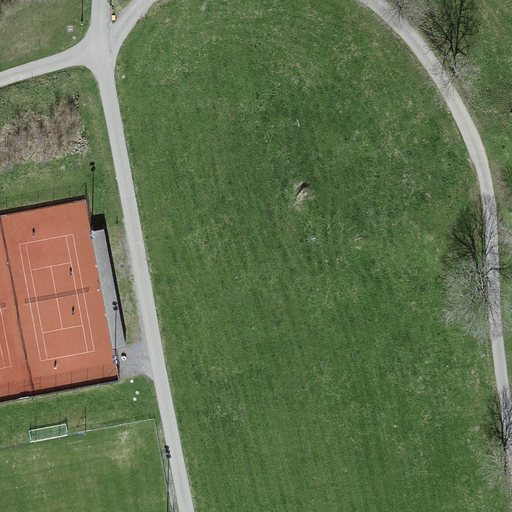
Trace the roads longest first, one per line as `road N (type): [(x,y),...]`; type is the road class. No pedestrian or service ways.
road 1 (unclassified): [(511,445),(492,329),(488,169),(432,60),(375,0)]
road 2 (unclassified): [(97,37),(184,511)]
